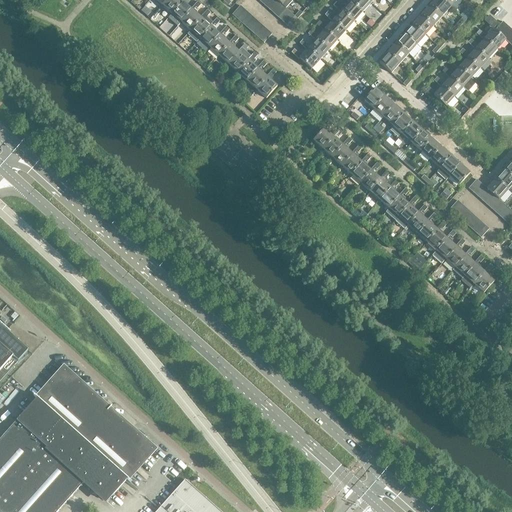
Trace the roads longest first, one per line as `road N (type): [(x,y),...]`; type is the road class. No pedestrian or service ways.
road 1 (secondary): [(382,475),(18,148)]
road 2 (secondary): [(0,167),(360,491)]
road 3 (residential): [(248,2),(281,33),(269,48),(327,101),(362,60)]
